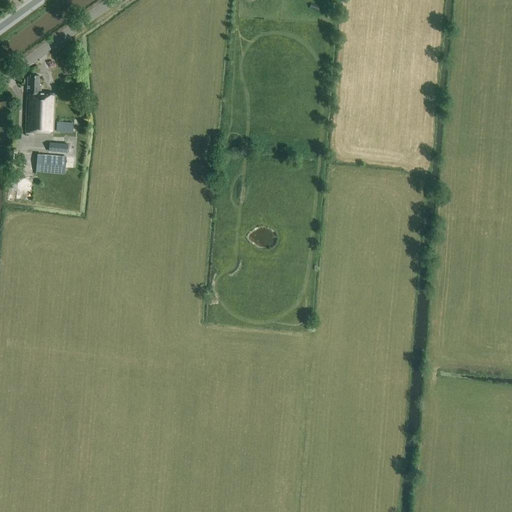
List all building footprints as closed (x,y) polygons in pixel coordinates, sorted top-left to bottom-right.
[(25,133),(53,134),(55,94),(40,93),(41,87),(38,87),(38,76),(30,75),(30,78),(28,78),(25,133)] [(77,84),(66,85),(66,94),(77,93),(77,84)] [(56,132),(73,132),(73,124),(57,123),(56,132)] [(49,152),(67,154),(68,144),(50,143),(49,152)] [(36,172),(65,174),(66,157),(37,155),(36,172)]
